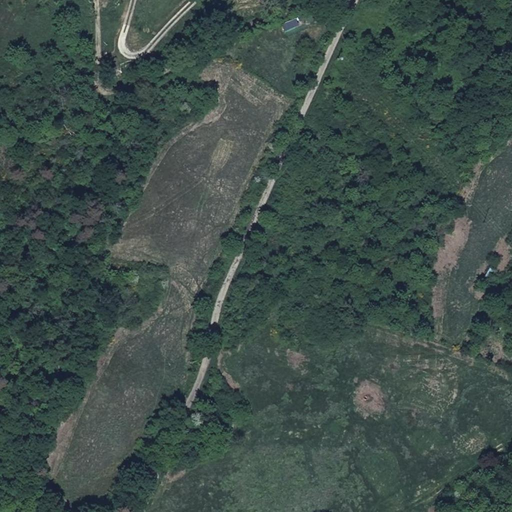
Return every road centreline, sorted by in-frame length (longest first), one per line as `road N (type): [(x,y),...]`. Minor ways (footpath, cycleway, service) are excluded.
road 1 (residential): [(139,511),(198,380),(232,269),(355,0)]
road 2 (track): [(309,0),(121,87),(101,73),(97,0)]
road 3 (track): [(398,511),(511,440)]
